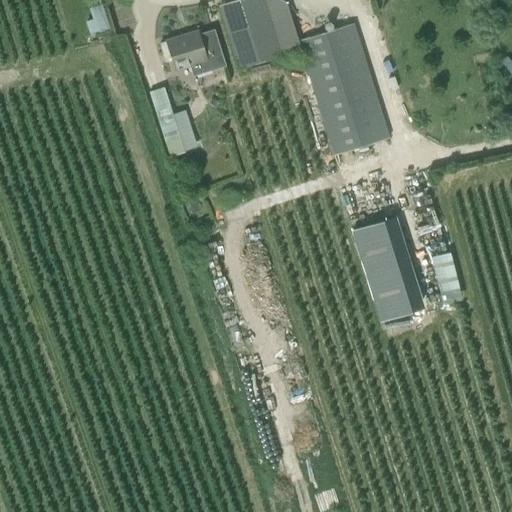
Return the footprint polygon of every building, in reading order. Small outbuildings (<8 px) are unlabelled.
[(238,68),(281,55),(263,0),(234,0),(219,5),(238,68)] [(107,3),(88,7),(93,31),(112,27),(107,3)] [(333,155),(389,137),(353,24),(297,40),(333,155)] [(167,41),(160,44),(164,56),(171,54),(176,70),(189,65),(192,75),(225,65),(214,30),(198,35),(197,31),(167,41)] [(174,120),(172,114),(172,112),(163,87),(150,91),(160,125),(174,120)] [(382,219),(352,229),(381,321),(412,311),(410,306),(422,303),(418,291),(407,295),(382,219)] [(449,253),(431,257),(442,304),(461,299),(449,253)]
